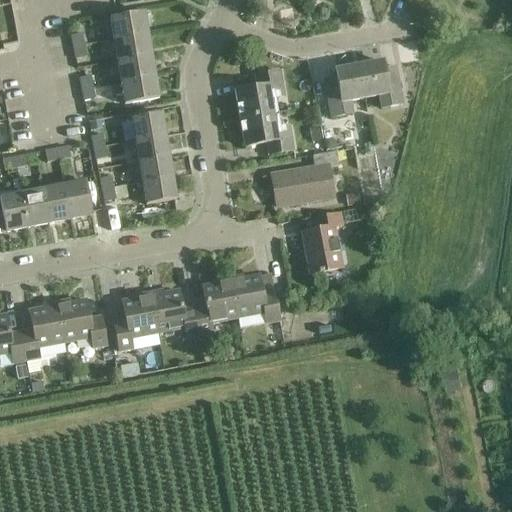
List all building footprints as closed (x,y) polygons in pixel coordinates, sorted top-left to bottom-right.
[(112,44),(147,38),(143,16),(108,22),(112,44)] [(72,49),(84,47),(81,35),(70,37),(72,49)] [(116,65),(151,59),(147,38),(112,44),(116,65)] [(84,47),(72,49),(75,61),(86,59),(84,47)] [(120,86),(154,80),(151,59),(116,65),(120,86)] [(357,68),(363,100),(376,98),(379,111),(401,107),(393,69),(381,71),(380,63),(357,68)] [(348,103),(363,100),(357,68),(332,73),(333,81),(322,83),(329,120),(351,116),(348,103)] [(239,121),(276,114),(274,99),(284,98),(279,73),(254,78),(256,89),(234,93),(239,121)] [(81,93),(93,90),(90,78),(78,80),(81,93)] [(154,80),(120,86),(124,108),(158,102),(154,80)] [(93,90),(81,93),(83,103),(95,101),(93,90)] [(276,114),(239,121),(244,148),(266,145),(268,156),(293,152),(289,128),(279,129),(276,114)] [(135,144),(165,139),(161,117),(131,122),(135,144)] [(100,121),(89,123),(90,132),(102,130),(100,121)] [(309,129),(311,144),(322,142),(320,128),(309,129)] [(93,151),(105,149),(102,136),(91,138),(93,151)] [(138,165),(168,160),(165,139),(135,144),(138,165)] [(330,139),(322,141),(325,152),(336,149),(335,143),(330,139)] [(55,151),(57,162),(70,160),(68,148),(55,151)] [(105,149),(93,151),(95,162),(107,159),(105,149)] [(46,164),(57,162),(55,151),(44,153),(46,164)] [(328,169),(338,167),(335,153),(312,157),(314,170),(270,177),(276,208),(286,206),(288,207),(299,206),(301,204),(333,199),(328,169)] [(13,159),(15,170),(27,168),(25,156),(13,159)] [(18,189),(15,170),(13,159),(2,161),(4,172),(9,171),(9,175),(13,178),(15,189),(18,189)] [(142,186),(172,181),(168,160),(138,165),(142,186)] [(102,192),(113,190),(110,178),(99,181),(102,192)] [(172,181),(142,186),(146,208),(175,203),(172,181)] [(62,189),(69,223),(91,219),(84,185),(62,189)] [(48,227),(69,223),(62,189),(42,193),(48,227)] [(113,190),(102,192),(104,204),(115,201),(113,190)] [(26,231),(48,227),(42,193),(20,197),(26,231)] [(359,206),(357,194),(346,196),(348,208),(359,206)] [(5,235),(26,231),(20,197),(0,200),(0,210),(1,218),(0,217),(0,234),(4,234),(5,235)] [(333,229),(341,227),(338,215),(315,220),(317,232),(301,235),(309,276),(341,270),(333,229)] [(228,281),(235,320),(260,316),(262,325),(276,323),(270,294),(259,296),(256,280),(240,282),(240,278),(228,281)] [(206,326),(235,320),(228,281),(214,283),(215,287),(200,290),(203,307),(191,309),(197,338),(208,336),(206,326)] [(340,292),(328,295),(329,307),(342,304),(340,292)] [(197,338),(191,309),(179,312),(176,295),(160,298),(160,294),(148,296),(155,335),(181,331),(183,341),(197,338)] [(126,341),(155,335),(148,296),(135,298),(136,302),(119,305),(122,322),(111,325),(116,353),(128,351),(126,341)] [(55,305),(62,345),(88,341),(90,350),(103,348),(97,319),(86,322),(83,305),(67,308),(66,303),(55,305)] [(34,351),(62,345),(55,305),(42,308),(43,312),(26,315),(30,332),(18,334),(24,363),(36,361),(34,351)] [(323,313),(311,316),(316,329),(328,325),(323,313)] [(24,363),(18,334),(6,336),(3,319),(0,319),(0,357),(8,356),(10,366),(24,363)] [(215,354),(202,356),(204,364),(216,362),(215,354)] [(135,365),(118,368),(120,380),(138,377),(135,365)] [(23,366),(13,368),(15,379),(25,378),(23,366)] [(460,392),(456,371),(441,374),(445,395),(460,392)]
